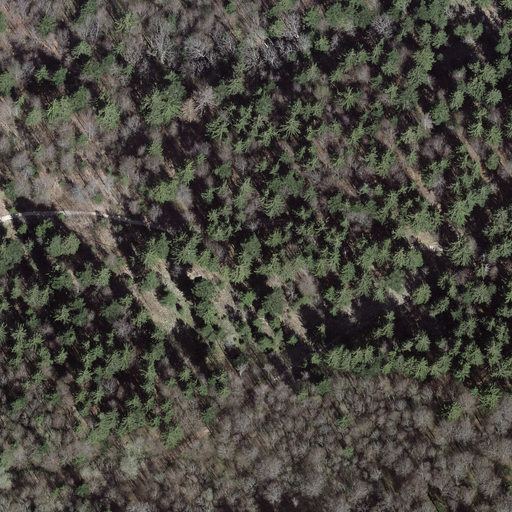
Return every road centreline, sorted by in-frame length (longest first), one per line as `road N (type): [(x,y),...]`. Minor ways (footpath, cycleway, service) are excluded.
road 1 (track): [(0,219),(45,204),(100,206),(156,228),(243,228),(366,189),(446,124),(511,86)]
road 2 (track): [(491,252),(326,344),(149,469)]
road 3 (track): [(149,469),(0,487)]
